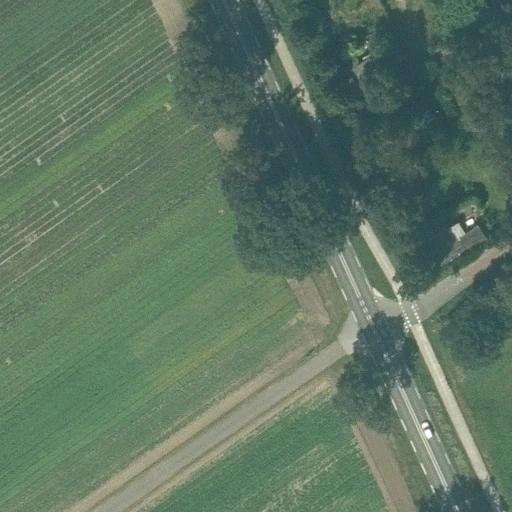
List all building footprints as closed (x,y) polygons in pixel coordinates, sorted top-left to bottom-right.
[(445,47),(470,104),(486,97),(461,40),(445,47)] [(397,45),(353,68),(362,85),(406,62),(397,45)] [(352,77),(337,85),(343,98),(359,91),(352,77)] [(412,87),(383,100),(389,113),(418,100),(412,87)] [(390,145),(395,159),(429,145),(424,131),(390,145)] [(442,264),(485,237),(477,224),(458,235),(452,226),(428,241),(442,264)]
